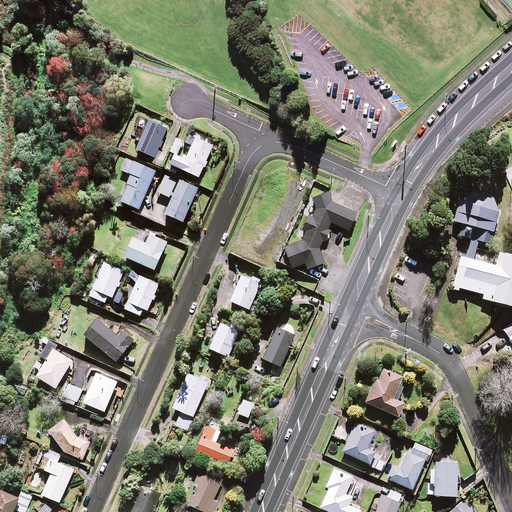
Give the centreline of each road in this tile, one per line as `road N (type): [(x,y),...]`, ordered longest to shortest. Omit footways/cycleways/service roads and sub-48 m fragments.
road 1 (residential): [(92,511),(245,164),(270,142)]
road 2 (residential): [(511,505),(444,357),(348,311)]
road 3 (secondary): [(348,311),(260,511)]
road 4 (secondary): [(511,66),(455,119),(401,193)]
road 5 (residential): [(270,142),(401,193)]
road 6 (secondary): [(401,193),(348,311)]
